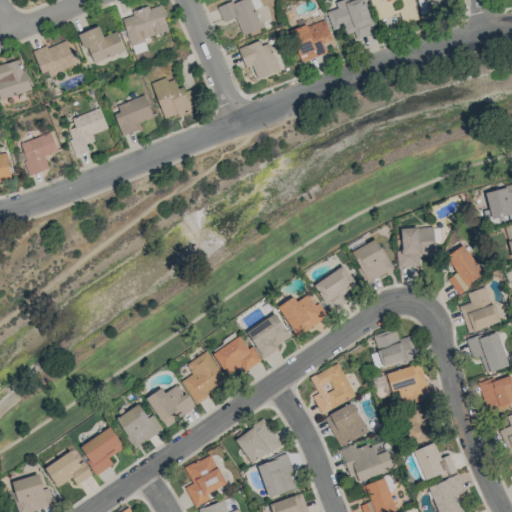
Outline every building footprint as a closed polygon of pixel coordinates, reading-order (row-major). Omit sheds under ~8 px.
[(223,22),(234,17),(242,35),(261,27),(249,0),(235,0),(217,8),(223,22)] [(325,11),(331,30),(343,26),(346,34),(352,32),(354,39),(375,33),(364,0),(349,0),(340,0),(334,2),(336,8),(325,11)] [(417,0),(420,13),(453,6),(452,0),(417,0)] [(168,31),(159,3),(131,12),(132,15),(121,18),(129,44),(168,31)] [(331,40),(326,20),(290,29),(298,61),(326,54),(323,42),(331,40)] [(77,33),(82,48),(88,46),(92,61),(123,52),(117,31),(102,36),(99,26),(77,33)] [(33,52),(44,79),(76,66),(65,39),(33,52)] [(238,48),(244,67),(252,65),(256,78),(278,72),(268,39),(238,48)] [(146,49),(143,41),(131,46),(134,54),(146,49)] [(0,99),(30,90),(20,58),(0,64),(0,99)] [(162,119),(191,111),(190,107),(200,105),(195,86),(177,91),(173,76),(151,82),(162,119)] [(112,106),(123,135),(141,128),(139,122),(153,117),(144,94),(112,106)] [(71,117),(74,127),(65,130),(74,156),(88,151),(86,144),(94,141),(91,133),(107,128),(100,107),(71,117)] [(30,175),(48,168),(44,156),(57,151),(50,132),(18,143),(30,175)] [(0,153),(0,183),(11,182),(7,152),(0,153)] [(490,219),(508,216),(508,219),(511,218),(511,185),(485,190),(490,219)] [(434,255),(433,226),(400,228),(401,250),(396,250),(397,266),(418,266),(418,256),(434,255)] [(350,250),(364,281),(391,269),(377,238),(350,250)] [(457,271),(446,279),(457,293),(483,273),(461,245),(446,257),(457,271)] [(342,294),(356,287),(345,266),(313,283),(329,312),(347,302),(342,294)] [(467,333),(498,322),(486,286),(466,293),(469,302),(458,305),(467,333)] [(293,296),(278,305),(295,336),(327,318),(319,302),(314,305),(308,294),(296,301),(293,296)] [(245,331),(261,356),(291,338),(275,313),(245,331)] [(418,356),(412,334),(398,339),(395,328),(372,335),(377,352),(371,354),(375,369),(418,356)] [(499,330),(467,340),(472,358),(479,355),(485,373),(510,365),(499,330)] [(239,367),(242,371),(260,361),(251,346),(247,348),(239,336),(212,352),(225,375),(239,367)] [(195,403),(226,382),(205,350),(185,364),(191,373),(180,381),(195,403)] [(355,396),(337,362),(309,377),(317,394),(312,396),(321,413),(355,396)] [(385,373),(391,395),(397,393),(400,405),(429,398),(421,364),(385,373)] [(511,403),(511,378),(511,375),(494,380),(493,377),(477,382),(486,412),(511,403)] [(161,387),(146,397),(164,427),(195,407),(186,393),(182,395),(176,385),(164,392),(161,387)] [(367,434),(353,403),(324,415),(338,446),(367,434)] [(115,418),(134,448),(162,430),(153,414),(147,418),(138,404),(115,418)] [(399,416),(412,445),(437,434),(424,405),(399,416)] [(511,412),(507,415),(510,425),(499,429),(509,455),(511,453),(511,412)] [(235,435),(248,463),(279,448),(266,420),(235,435)] [(112,464),(108,457),(123,448),(110,427),(78,447),(96,474),(112,464)] [(413,450),(423,480),(442,473),(443,476),(456,471),(449,454),(440,458),(434,442),(413,450)] [(387,450),(375,454),(372,444),(355,448),(354,444),(341,448),(351,482),(393,470),(387,450)] [(76,485),(92,474),(82,460),(78,462),(70,450),(43,468),(56,487),(71,477),(76,485)] [(225,484),(211,454),(184,467),(192,483),(184,487),(194,507),(209,499),(206,493),(225,484)] [(256,464),(267,497),(294,489),(289,473),(293,471),(287,454),(256,464)] [(18,511),(25,511),(52,505),(47,486),(42,488),(38,474),(11,481),(18,511)] [(464,491),(457,474),(427,487),(437,511),(459,511),(463,510),(457,495),(464,491)] [(367,503),(361,505),(363,511),(392,511),(396,511),(384,477),(360,486),(367,503)] [(307,511),(301,493),(270,503),(273,511),(307,511)] [(239,511),(238,508),(227,511),(223,500),(200,508),(200,511),(239,511)]
